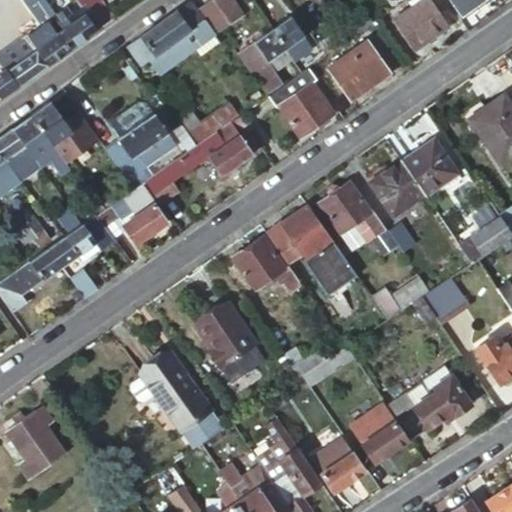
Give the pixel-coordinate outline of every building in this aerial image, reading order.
[(45,0),(25,0),(39,22),(54,13),(45,0)] [(101,27),(81,0),(78,0),(66,8),(56,16),(48,22),(57,34),(68,50),(101,27)] [(81,0),(101,27),(112,19),(98,0),(81,0)] [(213,32),(190,0),(188,0),(126,44),(140,65),(149,58),(159,71),(213,32)] [(215,0),(205,0),(197,6),(215,32),(220,29),(230,22),(231,22),(215,0)] [(234,0),(215,0),(231,22),(243,13),(234,0)] [(416,49),(449,26),(431,0),(410,0),(414,5),(394,18),(416,49)] [(289,13),(273,26),(286,46),(305,33),(289,13)] [(48,22),(28,36),(48,65),(68,50),(57,34),(48,22)] [(325,50),(328,55),(356,34),(349,23),(320,44),(325,50)] [(286,46),(273,26),(237,52),(266,92),(282,80),(277,72),(296,59),(286,46)] [(26,34),(26,33),(0,51),(0,63),(5,70),(0,73),(0,94),(2,97),(16,87),(48,65),(28,36),(26,34)] [(352,99),(391,71),(368,38),(329,66),(352,99)] [(320,44),(318,42),(303,53),(309,61),(325,50),(320,44)] [(309,61),(312,65),(328,55),(325,50),(309,61)] [(313,81),(317,78),(310,67),(308,68),(304,71),(269,95),(276,106),(279,104),(301,136),(335,113),(313,81)] [(499,165),(511,156),(511,106),(503,94),(467,119),(499,165)] [(71,129),(50,98),(30,112),(52,143),(71,129)] [(244,104),(248,110),(257,104),(253,98),(244,104)] [(180,118),(197,142),(238,114),(230,103),(201,123),(192,110),(180,118)] [(52,143),(30,112),(11,126),(33,157),(40,166),(49,159),(59,174),(69,166),(64,160),(52,143)] [(104,146),(134,189),(141,184),(146,181),(147,180),(136,165),(131,157),(143,149),(148,156),(170,141),(165,133),(167,132),(153,112),(104,146)] [(147,180),(146,181),(156,196),(160,201),(173,192),(167,183),(172,180),(208,155),(221,173),(253,152),(233,121),(196,146),(188,151),(147,180)] [(173,130),(188,151),(196,146),(181,125),(173,130)] [(33,157),(11,126),(0,133),(0,151),(5,158),(20,180),(28,174),(22,165),(33,157)] [(84,147),(71,129),(52,143),(64,160),(84,147)] [(433,138),(400,161),(422,194),(423,195),(457,172),(433,138)] [(131,157),(136,165),(148,156),(143,149),(131,157)] [(28,174),(40,166),(33,157),(22,165),(28,174)] [(422,194),(400,161),(368,182),(391,215),(422,194)] [(172,180),(167,183),(173,192),(178,188),(172,180)] [(386,231),(371,210),(369,211),(348,180),(337,188),(328,194),(317,202),(338,233),(362,217),(371,231),(367,234),(376,247),(390,237),(386,231)] [(105,209),(98,214),(106,225),(118,217),(126,230),(136,243),(166,222),(141,184),(134,189),(109,206),(105,209)] [(328,194),(337,188),(335,185),(330,184),(326,187),(326,191),(328,194)] [(101,202),(105,209),(109,206),(104,200),(101,202)] [(92,218),(98,214),(105,209),(101,202),(88,211),(92,218)] [(306,204),(265,232),(287,264),(301,254),(304,259),(320,248),(326,257),(326,256),(337,249),(306,204)] [(68,226),(78,219),(70,208),(60,215),(68,226)] [(106,225),(98,214),(92,218),(83,224),(82,223),(81,224),(64,235),(77,254),(82,260),(114,238),(106,225)] [(511,234),(499,215),(470,234),(471,236),(458,246),(469,262),(474,258),(511,234)] [(118,217),(106,225),(114,238),(126,230),(118,217)] [(386,231),(390,237),(399,251),(414,241),(401,222),(386,231)] [(77,254),(64,235),(61,238),(48,246),(61,265),(77,254)] [(301,284),(287,264),(283,267),(261,235),(230,257),(252,289),(276,272),(289,292),(301,284)] [(59,266),(61,265),(48,246),(0,279),(0,296),(12,313),(27,302),(21,293),(59,266)] [(349,266),(337,249),(326,256),(337,272),(338,273),(349,266)] [(326,279),(337,272),(326,256),(326,257),(315,264),(326,279)] [(83,297),(97,287),(82,265),(68,275),(76,287),(83,297)] [(427,290),(438,282),(434,276),(423,284),(427,290)] [(423,284),(420,280),(392,299),(399,308),(411,301),(411,300),(421,294),(427,290),(423,284)] [(511,286),(508,280),(495,289),(503,301),(511,294),(511,286)] [(421,294),(434,314),(438,320),(458,306),(454,300),(441,281),(438,282),(427,290),(421,294)] [(399,308),(392,299),(383,285),(369,294),(385,317),(399,308)] [(71,291),(77,301),(83,297),(76,287),(71,291)] [(424,320),(434,314),(421,294),(411,300),(424,320)] [(511,294),(503,301),(511,313),(511,294)] [(220,367),(230,382),(255,365),(246,351),(255,344),(225,301),(193,323),(210,348),(206,350),(219,368),(220,367)] [(362,333),(381,321),(375,311),(356,324),(362,333)] [(497,381),(511,371),(511,328),(478,352),(497,381)] [(308,384),(351,355),(344,345),(324,359),(301,374),(308,384)] [(293,347),(281,355),(289,366),(301,358),(293,347)] [(297,377),(301,374),(324,359),(316,347),(301,358),(289,366),(297,377)] [(139,372),(140,374),(153,392),(178,429),(209,409),(169,351),(139,372)] [(425,388),(447,373),(442,365),(419,379),(425,388)] [(394,416),(408,437),(442,415),(443,418),(468,402),(448,372),(447,373),(425,388),(419,379),(419,378),(402,389),(403,390),(412,404),(394,416)] [(128,385),(138,399),(141,400),(153,392),(140,374),(129,382),(128,385)] [(136,398),(138,399),(128,385),(128,387),(136,398)] [(384,402),(394,416),(412,404),(403,390),(384,402)] [(348,424),(372,460),(404,438),(380,402),(348,424)] [(33,411),(43,425),(51,420),(41,406),(33,411)] [(63,455),(43,425),(33,411),(4,431),(24,460),(17,465),(27,479),(63,455)] [(292,511),(312,511),(302,497),(322,483),(284,427),(275,433),(286,450),(276,457),(288,474),(273,484),(289,507),(292,511)] [(312,461),(332,490),(363,469),(351,450),(350,451),(343,440),(312,461)] [(264,471),(248,446),(235,454),(252,479),(264,471)] [(223,459),(215,465),(224,477),(226,481),(235,475),(223,459)] [(213,511),(247,511),(237,496),(226,481),(224,477),(211,486),(214,491),(209,494),(219,508),(213,511)] [(511,511),(511,482),(486,499),(493,511),(511,511)] [(237,496),(247,511),(275,511),(261,492),(255,483),(237,496)] [(261,492),(275,511),(282,511),(289,507),(273,484),(261,492)] [(201,511),(187,490),(171,501),(178,511),(201,511)] [(451,511),(479,511),(471,499),(451,511)] [(19,511),(24,509),(20,503),(16,506),(19,511)]
